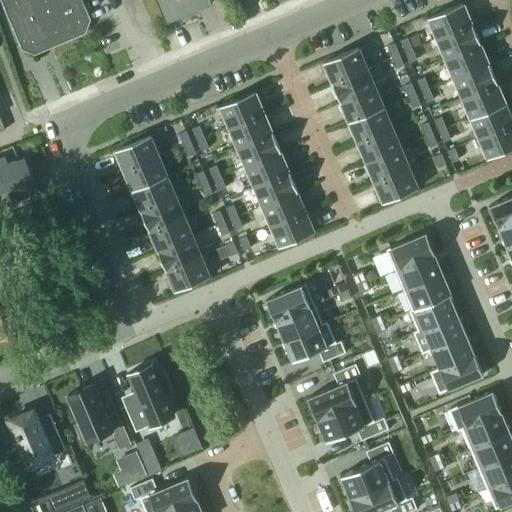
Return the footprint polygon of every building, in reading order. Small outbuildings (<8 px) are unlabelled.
[(1,0),(22,49),(35,54),(85,32),(91,19),(82,0),(1,0)] [(212,2),(212,1),(211,0),(157,0),(166,22),(212,2)] [(463,2),(427,17),(436,37),(472,22),(463,2)] [(472,22),(436,37),(444,57),(480,42),(472,22)] [(408,36),(400,40),(405,51),(413,48),(408,36)] [(394,42),(386,46),(391,57),(399,53),(394,42)] [(480,42),(444,57),(453,77),(489,62),(480,42)] [(359,46),(323,61),(332,81),(367,66),(359,46)] [(413,48),(405,51),(409,62),(417,59),(413,48)] [(399,53),(391,57),(396,68),(404,64),(399,53)] [(489,62),(453,77),(461,97),(497,82),(489,62)] [(367,66),(332,81),(340,101),(376,86),(367,66)] [(425,76),(417,80),(422,91),(430,87),(425,76)] [(411,82),(403,85),(408,96),(416,93),(411,82)] [(497,82),(461,97),(470,118),(506,102),(497,82)] [(376,86),(340,101),(349,122),(384,107),(376,86)] [(430,87),(422,91),(426,102),(434,98),(430,87)] [(255,90),(219,105),(228,125),(263,110),(255,90)] [(416,93),(408,96),(413,108),(421,104),(416,93)] [(511,117),(506,102),(470,118),(478,138),(511,123),(511,117)] [(384,107),(349,122),(357,142),(393,127),(384,107)] [(263,110),(228,125),(236,145),(272,130),(263,110)] [(442,116),(434,119),(438,130),(446,127),(442,116)] [(428,121),(420,125),(425,136),(433,133),(428,121)] [(511,123),(478,138),(487,158),(511,147),(511,123)] [(200,125),(192,128),(197,139),(205,136),(200,125)] [(393,127),(357,142),(366,162),(401,147),(393,127)] [(446,127),(438,130),(443,141),(451,138),(446,127)] [(186,130),(178,134),(183,145),(191,141),(186,130)] [(272,130),(236,145),(245,165),(280,150),(272,130)] [(433,133),(425,136),(429,147),(437,144),(433,133)] [(150,134),(115,149),(123,169),(159,154),(150,134)] [(205,136),(197,139),(201,150),(209,147),(205,136)] [(191,141),(183,145),(188,156),(196,152),(191,141)] [(401,147),(366,162),(374,182),(410,167),(401,147)] [(455,147),(447,150),(452,162),(460,158),(455,147)] [(280,150),(245,165),(254,185),(289,170),(280,150)] [(441,153),(433,156),(438,167),(446,164),(441,153)] [(159,154),(123,169),(132,189),(167,174),(159,154)] [(0,208),(30,196),(29,194),(25,183),(33,180),(24,156),(0,165),(0,208)] [(217,164),(209,168),(213,179),(221,175),(217,164)] [(410,167),(374,182),(383,203),(418,187),(410,167)] [(203,170),(195,173),(200,185),(208,181),(203,170)] [(289,170),(254,185),(262,206),(298,191),(289,170)] [(167,174),(132,189),(141,209),(176,194),(167,174)] [(221,175),(213,179),(218,190),(226,187),(221,175)] [(208,181),(200,185),(204,196),(212,192),(208,181)] [(298,191),(262,206),(271,226),(306,211),(298,191)] [(176,194),(141,209),(149,230),(185,215),(176,194)] [(511,195),(489,205),(498,226),(511,220),(511,195)] [(233,204),(225,207),(230,218),(238,215),(233,204)] [(220,209),(212,213),(216,224),(224,221),(220,209)] [(306,211),(271,226),(279,246),(315,231),(306,211)] [(185,215),(149,230),(158,250),(193,235),(185,215)] [(238,215),(230,218),(235,229),(243,226),(238,215)] [(197,222),(200,231),(211,226),(208,217),(197,222)] [(511,220),(498,226),(506,246),(511,243),(511,220)] [(224,221),(216,224),(221,235),(229,232),(224,221)] [(426,232),(386,249),(395,269),(435,252),(426,232)] [(193,235),(158,250),(166,270),(202,255),(193,235)] [(247,235),(239,238),(243,250),(251,246),(247,235)] [(233,241),(225,244),(230,255),(238,252),(233,241)] [(435,252),(395,269),(403,289),(443,272),(435,252)] [(202,255),(166,270),(175,290),(210,275),(202,255)] [(367,279),(363,270),(352,274),(355,284),(367,279)] [(443,272),(403,289),(411,308),(409,309),(409,310),(451,292),(443,272)] [(359,293),(370,288),(367,279),(355,284),(359,293)] [(350,288),(347,281),(346,281),(335,286),(338,293),(350,288)] [(306,282),(266,299),(275,320),(315,303),(308,288),(306,282)] [(352,296),(353,296),(350,288),(338,293),(342,301),(352,296)] [(451,292),(409,310),(417,329),(413,331),(413,332),(458,313),(450,294),(452,293),(451,292)] [(9,301),(0,304),(0,339),(19,334),(9,301)] [(315,303),(275,320),(283,340),(327,321),(327,320),(323,322),(315,303)] [(373,325),(384,321),(381,313),(370,318),(373,325)] [(458,313),(413,332),(422,352),(466,333),(458,313)] [(327,321),(283,340),(292,360),(318,349),(323,361),(346,352),(341,340),(336,342),(327,321)] [(384,321),(373,325),(376,333),(387,328),(384,321)] [(466,333),(422,352),(431,349),(439,367),(430,371),(474,353),(466,333)] [(401,360),(398,353),(387,358),(390,365),(401,360)] [(474,353),(430,371),(439,392),(483,374),(474,353)] [(401,360),(390,365),(393,373),(404,368),(401,360)] [(139,398),(125,404),(137,432),(176,415),(166,394),(171,392),(164,375),(159,377),(153,362),(151,362),(152,364),(130,373),(129,372),(128,372),(139,398)] [(356,376),(360,374),(356,363),(333,372),(338,384),(307,397),(316,419),(365,398),(356,376)] [(409,380),(398,385),(401,392),(412,388),(409,380)] [(93,383),(67,394),(79,422),(74,424),(81,441),(86,439),(87,440),(111,430),(119,448),(130,443),(115,407),(105,411),(93,383)] [(492,390),(448,409),(457,430),(501,411),(492,390)] [(374,420),(365,398),(316,419),(326,441),(357,428),(361,439),(388,428),(384,416),(374,420)] [(34,408),(9,419),(28,464),(66,448),(50,412),(37,418),(34,408)] [(501,411),(457,430),(462,428),(470,448),(510,431),(501,411)] [(431,431),(420,436),(423,444),(434,439),(431,431)] [(511,436),(510,431),(470,448),(478,468),(511,453),(511,436)] [(371,462),(340,475),(349,497),(398,476),(393,477),(384,456),(393,452),(388,441),(366,450),(371,462)] [(442,459),(439,451),(428,456),(431,464),(442,459)] [(145,473),(136,452),(118,459),(122,469),(114,472),(119,484),(145,473)] [(511,453),(478,468),(487,487),(511,476),(511,453)] [(161,468),(157,458),(145,464),(149,474),(161,468)] [(442,459),(431,464),(434,471),(445,466),(442,459)] [(152,477),(130,487),(135,499),(139,497),(145,511),(165,511),(198,499),(188,476),(157,489),(152,477)] [(398,476),(349,497),(355,511),(374,511),(389,506),(392,511),(406,511),(417,508),(412,496),(407,498),(398,476)] [(511,476),(487,487),(495,508),(511,500),(511,476)] [(89,496),(83,482),(73,486),(79,500),(89,496)] [(459,499),(456,491),(445,496),(448,503),(459,499)] [(89,511),(97,511),(103,509),(98,498),(86,503),(89,511)] [(203,511),(198,499),(165,511),(203,511)] [(459,499),(448,503),(451,511),(462,506),(459,499)]
